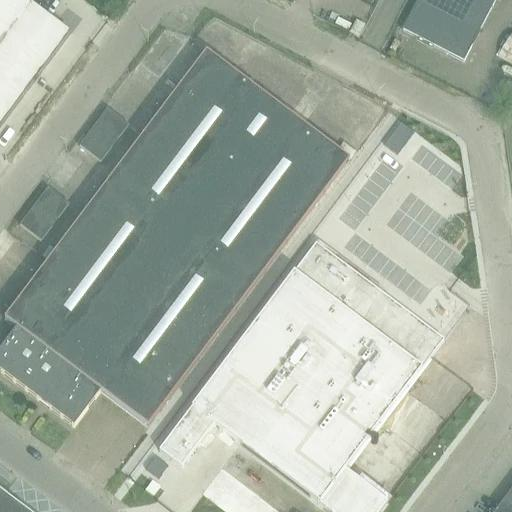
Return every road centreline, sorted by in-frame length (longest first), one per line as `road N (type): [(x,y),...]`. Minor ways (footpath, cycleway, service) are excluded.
road 1 (unclassified): [(425,511),(501,405),(505,378),(467,124),(445,101),(225,0)]
road 2 (unclassified): [(148,0),(0,202)]
